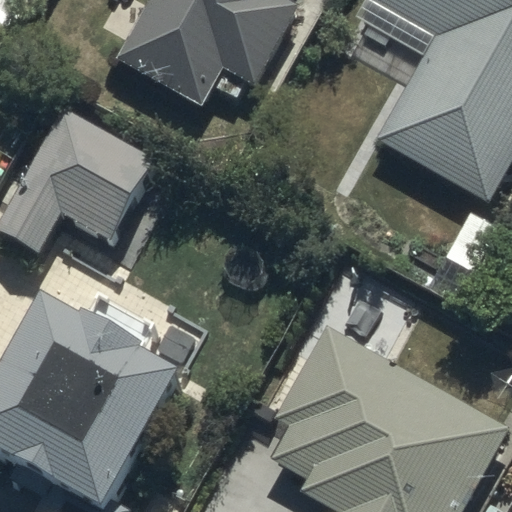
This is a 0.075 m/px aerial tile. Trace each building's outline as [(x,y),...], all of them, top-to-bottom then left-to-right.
[(161,0),(119,74),(202,121),(223,85),(255,102),(302,20),(287,13),(294,0),(161,0)] [(376,159),(489,223),(511,182),(511,0),(385,0),(373,22),(434,57),(376,159)] [(20,21),(0,9),(0,47),(4,50),(20,21)] [(69,238),(113,263),(161,180),(61,123),(0,228),(0,250),(46,277),(69,238)] [(49,511),(133,511),(195,411),(45,319),(0,392),(0,474),(53,507),(49,511)] [(472,511),(509,448),(324,342),(269,437),(312,511),(472,511)]
